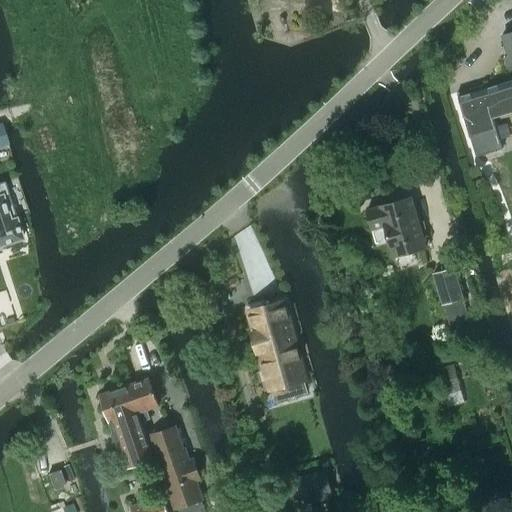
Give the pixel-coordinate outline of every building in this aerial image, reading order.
[(483,85),(457,93),(476,156),(502,149),(491,110),(511,103),(511,33),(502,36),(509,57),(504,58),(507,67),(511,66),(511,68),(511,80),(484,89),(483,85)] [(0,245),(22,238),(15,217),(11,219),(11,218),(9,219),(1,194),(0,192),(0,245)] [(367,210),(372,229),(386,225),(394,256),(426,246),(412,197),(367,210)] [(463,298),(454,267),(434,273),(443,304),(463,298)] [(305,379),(284,300),(248,310),(254,332),(252,333),(257,351),(259,351),(270,389),(305,379)] [(454,364),(438,369),(443,385),(459,380),(454,364)] [(129,384),(141,421),(150,418),(147,409),(158,405),(149,377),(129,384)] [(141,421),(129,384),(100,394),(125,468),(153,458),(150,448),(141,421)] [(201,498),(195,479),(200,478),(193,459),(189,461),(184,449),(182,449),(175,427),(152,434),(160,457),(158,457),(175,507),(179,506),(181,511),(185,511),(200,507),(197,500),(201,498)] [(53,490),(65,486),(59,470),(48,474),(53,490)] [(325,470),(297,478),(305,505),(332,498),(325,470)] [(131,506),(132,511),(165,511),(162,498),(131,506)]
